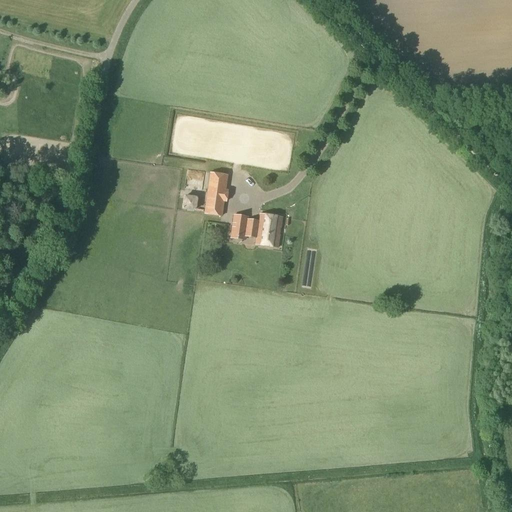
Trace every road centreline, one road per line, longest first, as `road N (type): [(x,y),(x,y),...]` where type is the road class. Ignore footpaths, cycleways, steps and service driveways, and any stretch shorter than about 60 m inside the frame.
road 1 (unclassified): [(0,339),(67,232),(106,52),(136,0)]
road 2 (unclassified): [(511,187),(317,0)]
